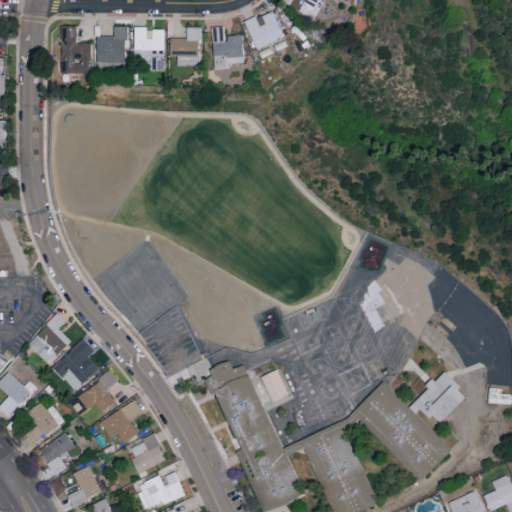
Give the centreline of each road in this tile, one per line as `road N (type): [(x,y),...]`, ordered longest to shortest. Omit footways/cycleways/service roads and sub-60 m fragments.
road 1 (residential): [(218,511),(173,416),(59,265),(42,220),(34,172),(42,0)]
road 2 (residential): [(41,5),(241,0)]
